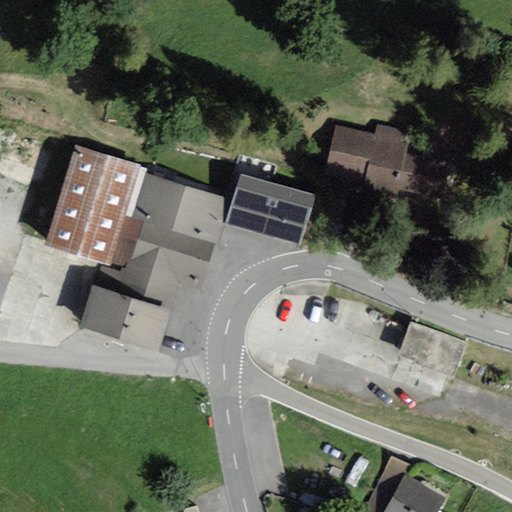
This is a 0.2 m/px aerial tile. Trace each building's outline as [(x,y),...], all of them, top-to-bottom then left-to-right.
[(334,127),(326,166),(393,179),(401,140),(334,127)] [(74,159),(50,250),(116,268),(140,177),(74,159)] [(231,201),(140,177),(116,268),(128,271),(121,298),(172,312),(179,286),(206,293),(226,219),(231,201)] [(231,201),(226,219),(302,240),(313,198),(237,178),(231,201)] [(121,298),(95,291),(84,333),(160,354),(172,312),(121,298)] [(405,484),(389,511),(443,511),(447,507),(405,484)]
